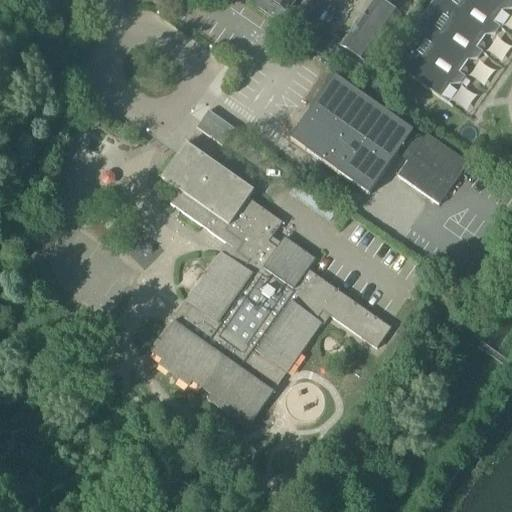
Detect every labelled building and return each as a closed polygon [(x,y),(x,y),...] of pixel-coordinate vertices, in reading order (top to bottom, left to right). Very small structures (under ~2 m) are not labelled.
[(241,0),(276,23),(284,12),(285,13),(293,0),(241,0)] [(307,0),(293,20),(311,32),(333,0),(307,0)] [(374,0),(339,49),(364,67),(400,17),(376,0),(374,0)] [(511,0),(433,0),(388,65),(401,74),(407,78),(445,105),(446,104),(446,103),(448,100),(447,96),(444,93),(448,88),(458,86),(459,86),(464,79),(463,79),(466,75),(465,70),(462,68),(466,63),(476,61),(481,54),(483,50),(482,46),(479,43),(483,38),(493,36),(499,29),(498,29),(501,26),(500,21),(496,18),(501,13),(511,11),(511,12),(511,9),(511,0)] [(295,38),(312,50),(318,42),(301,30),(295,38)] [(355,78),(362,68),(345,56),(338,66),(355,78)] [(407,78),(401,74),(399,78),(397,77),(384,95),(423,123),(437,105),(405,82),(407,78)] [(333,79),(299,126),(288,142),(367,197),(411,135),(333,79)] [(195,130),(221,149),(233,131),(207,113),(195,130)] [(206,402),(237,423),(240,418),(250,425),(320,326),(315,322),(321,314),(375,352),(390,331),(307,272),(314,262),(283,241),(276,251),(267,245),(281,225),(247,201),(252,193),(184,146),(172,163),(159,181),(178,194),(169,207),(232,251),(226,259),(221,256),(185,306),(190,309),(178,327),(173,324),(151,355),(161,362),(157,367),(168,375),(172,370),(180,376),(177,381),(188,389),(191,384),(210,397),(206,402)] [(299,181),(289,196),(329,224),(339,209),(299,181)]
